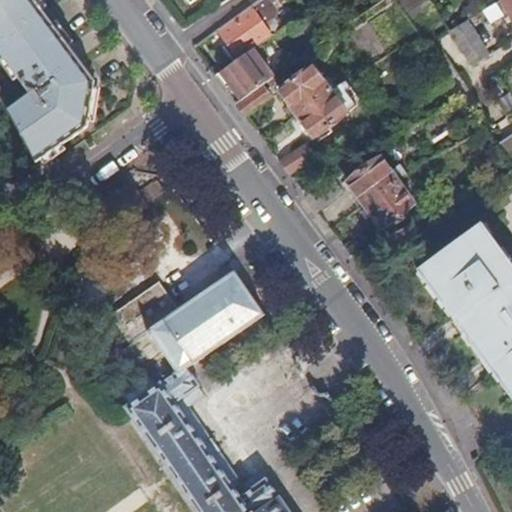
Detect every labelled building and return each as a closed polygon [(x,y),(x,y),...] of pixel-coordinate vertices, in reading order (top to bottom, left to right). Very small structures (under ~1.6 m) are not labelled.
[(0,0),(0,54),(30,96),(6,111),(36,164),(88,128),(95,82),(33,0),(0,0)] [(266,0),(218,34),(238,62),(252,52),(283,30),(275,17),(277,13),(267,0),(266,0)] [(421,7),(416,0),(396,0),(407,16),(421,7)] [(488,57),(466,24),(450,34),(471,67),(488,57)] [(241,102),(261,89),(274,80),(252,52),(238,62),(215,78),(226,92),(231,88),(241,102)] [(281,95),(298,118),(331,93),(313,70),(281,95)] [(511,115),(511,96),(498,77),(485,84),(508,118),(511,115)] [(271,101),(261,89),(241,102),(236,106),(246,119),(271,101)] [(331,93),(298,118),(315,140),(348,116),(331,93)] [(511,134),(499,145),(511,161),(511,134)] [(292,174),(319,159),(311,144),(284,158),(292,174)] [(349,186),(365,209),(398,184),(407,178),(401,169),(392,176),(381,162),(349,186)] [(343,195),(332,180),(305,196),(318,214),(343,195)] [(415,206),(398,184),(365,209),(383,231),(415,206)] [(158,186),(139,199),(146,208),(165,195),(166,193),(161,186),(158,186)] [(511,186),(476,213),(483,223),(418,269),(511,397),(511,186)] [(146,208),(139,199),(130,187),(106,204),(123,226),(146,208)] [(139,266),(134,265),(129,268),(127,272),(127,278),(130,282),(133,284),(138,284),(142,282),(145,279),(146,273),(143,268),(139,266)] [(268,315),(235,272),(179,311),(160,283),(112,316),(133,348),(124,354),(140,377),(129,386),(127,400),(132,406),(127,409),(197,511),(288,511),(267,481),(266,482),(260,475),(243,486),(189,409),(205,398),(198,389),(199,388),(187,371),(268,315)]
